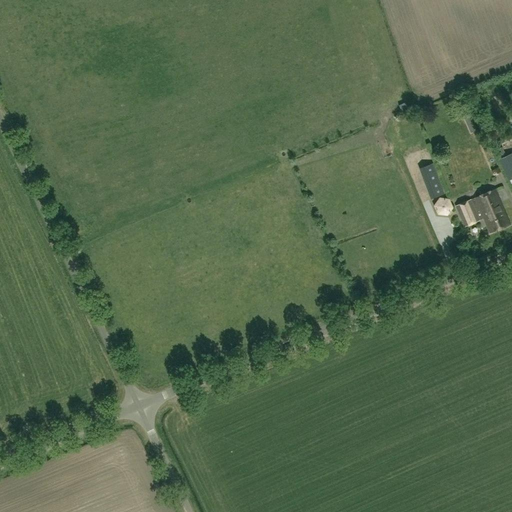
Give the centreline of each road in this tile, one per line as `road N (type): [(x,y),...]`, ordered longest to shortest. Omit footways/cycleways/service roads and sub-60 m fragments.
road 1 (unclassified): [(140,407),(511,254)]
road 2 (unclassified): [(140,407),(0,114)]
road 3 (unclassified): [(0,464),(140,407)]
